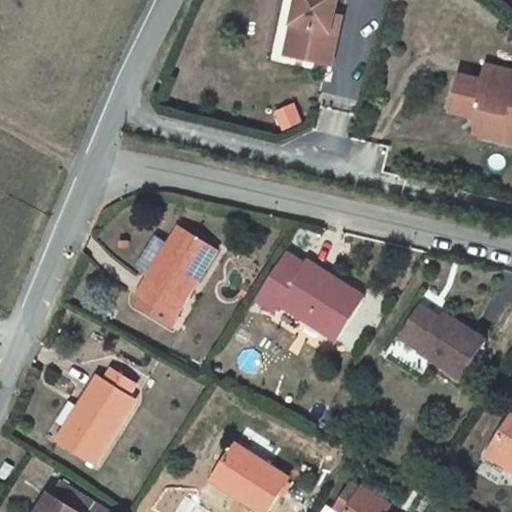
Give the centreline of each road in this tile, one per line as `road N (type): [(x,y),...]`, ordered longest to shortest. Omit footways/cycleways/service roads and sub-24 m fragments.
road 1 (residential): [(511,251),(96,159)]
road 2 (residential): [(96,159),(0,383)]
road 3 (residential): [(174,0),(96,159)]
